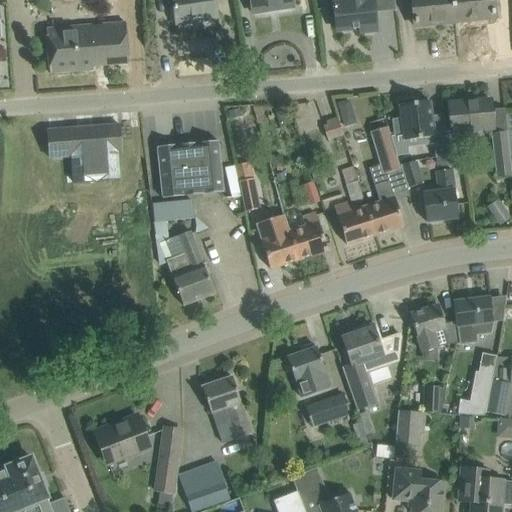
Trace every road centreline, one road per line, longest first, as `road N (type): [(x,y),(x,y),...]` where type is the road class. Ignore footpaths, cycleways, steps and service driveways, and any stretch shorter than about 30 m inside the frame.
road 1 (residential): [(0,107),(511,65)]
road 2 (tertiary): [(47,403),(396,277),(511,256)]
